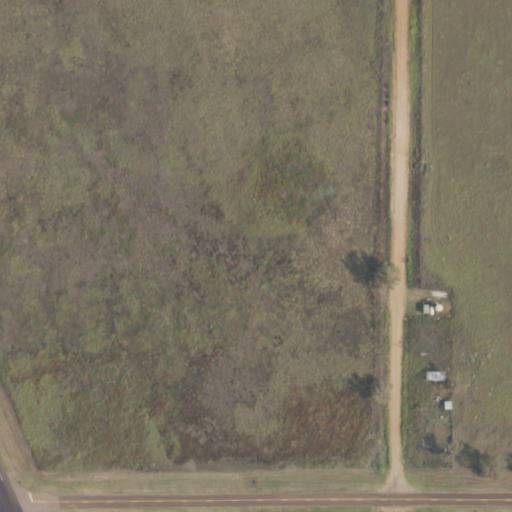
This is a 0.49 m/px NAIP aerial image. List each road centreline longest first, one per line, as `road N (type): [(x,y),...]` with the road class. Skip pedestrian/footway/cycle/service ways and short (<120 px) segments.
road 1 (residential): [(398,511),(403,0)]
road 2 (tertiary): [(28,511),(82,505),(511,507)]
